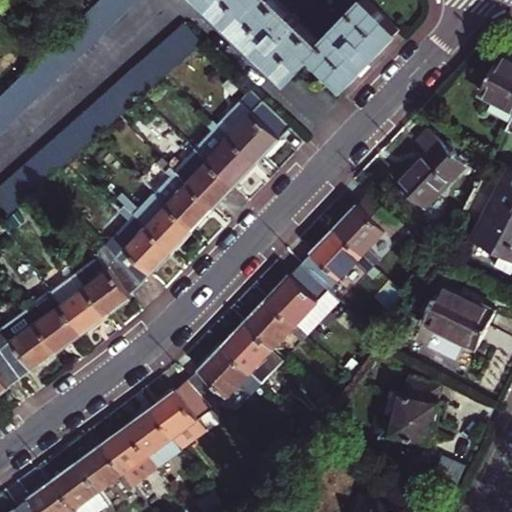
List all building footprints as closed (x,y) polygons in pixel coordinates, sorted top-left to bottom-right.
[(101,0),(96,5),(87,14),(85,16),(77,24),(68,33),(59,43),(49,52),(40,61),(30,72),(21,81),(16,86),(11,91),(7,95),(2,101),(0,102),(0,138),(1,138),(10,129),(20,119),(26,112),(29,109),(39,100),(48,91),(57,81),(67,71),(77,62),(86,52),(90,48),(95,43),(104,34),(113,25),(124,14),(133,5),(138,0),(101,0)] [(279,0),(209,0),(292,78),(314,54),(347,86),(386,45),(400,29),(368,0),(365,0),(325,42),(279,0)] [(0,193),(0,203),(13,218),(15,217),(25,208),(29,205),(35,199),(38,197),(45,191),(53,183),(54,182),(65,172),(74,163),(78,160),(85,153),(96,143),(100,139),(104,135),(114,126),(122,119),(124,117),(133,108),(136,106),(144,98),(153,90),(164,80),(167,77),(173,71),(184,61),(194,53),(204,43),(186,25),(176,34),(167,42),(165,44),(156,52),(146,61),(136,70),(126,79),(116,88),(107,97),(96,106),(87,115),(79,122),(77,123),(66,133),(56,143),(46,152),(36,161),(27,170),(16,179),(7,188),(0,193)] [(511,121),(511,57),(503,53),(482,94),(496,101),(491,111),(511,121)] [(219,126),(259,163),(292,128),(260,97),(252,89),(219,126)] [(214,130),(219,126),(213,120),(209,125),(214,130)] [(237,186),(259,163),(219,126),(214,130),(197,148),(201,152),(237,186)] [(426,208),(467,165),(431,130),(418,143),(429,153),(401,183),(426,208)] [(237,186),(201,152),(197,148),(176,170),(217,208),(237,186)] [(511,168),(509,167),(474,241),(511,259),(511,168)] [(196,230),(217,208),(176,170),(156,191),(162,198),(196,230)] [(196,230),(162,198),(156,191),(136,214),(176,252),(196,230)] [(393,235),(404,223),(372,192),(360,205),(359,204),(337,228),(376,265),(382,260),(370,249),(389,230),(393,235)] [(155,275),(176,252),(136,214),(130,219),(106,244),(116,255),(143,285),(153,274),(155,275)] [(315,253),(305,264),(332,290),(360,260),(371,271),(376,265),(337,228),(314,251),(315,253)] [(143,285),(116,255),(106,244),(96,250),(110,269),(94,281),(85,269),(78,273),(109,316),(133,298),(131,295),(143,285)] [(294,275),(293,275),(270,299),(309,336),(314,331),(343,301),(332,290),(305,264),(294,275)] [(85,334),(109,316),(78,273),(73,278),(54,291),(63,304),(85,334)] [(497,308),(445,282),(426,320),(478,346),(497,308)] [(29,309),(61,352),(85,334),(63,304),(54,291),(29,309)] [(270,299),(247,322),(275,348),(292,332),(303,342),(309,336),(270,299)] [(29,309),(0,330),(0,348),(17,372),(23,380),(36,370),(36,371),(61,352),(29,309)] [(247,322),(224,346),(264,383),(270,377),(258,366),(275,348),(247,322)] [(191,381),(216,410),(248,378),(259,389),(264,383),(224,346),(204,368),(205,369),(191,381)] [(0,397),(11,389),(11,388),(23,380),(17,372),(0,348),(0,397)] [(177,390),(152,408),(184,450),(191,445),(183,434),(216,410),(191,381),(178,391),(177,390)] [(409,426),(447,441),(463,394),(432,383),(425,404),(418,402),(409,426)] [(152,408),(128,426),(151,457),(160,469),(184,450),(152,408)] [(103,444),(134,486),(141,481),(133,470),(151,457),(128,426),(103,444)] [(103,444),(80,461),(103,492),(120,479),(128,490),(134,486),(103,444)] [(62,488),(79,511),(99,511),(111,503),(110,502),(103,492),(80,461),(55,478),(62,488)] [(55,478),(18,506),(22,511),(79,511),(62,488),(55,478)] [(402,511),(382,503),(381,507),(376,508),(374,511),(402,511)]
